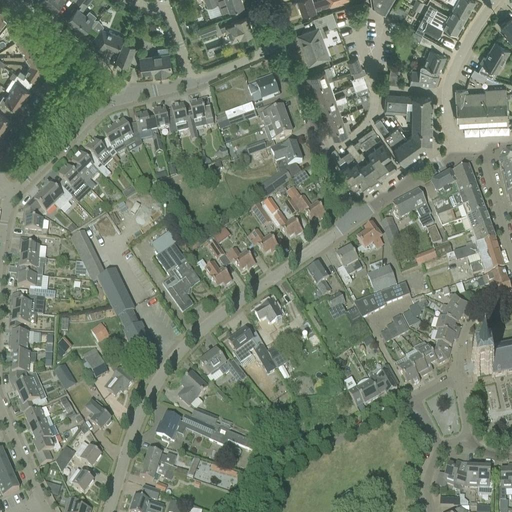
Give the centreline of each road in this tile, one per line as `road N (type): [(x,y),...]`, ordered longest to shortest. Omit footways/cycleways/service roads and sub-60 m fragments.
road 1 (residential): [(107,511),(139,410),(173,356),(348,224)]
road 2 (residential): [(414,400),(285,469),(269,511)]
road 3 (residential): [(348,224),(282,45)]
road 4 (residential): [(458,150),(446,90),(496,0)]
road 5 (residential): [(6,198),(94,113),(130,95)]
road 6 (residential): [(0,168),(76,49)]
road 7 (residential): [(348,224),(458,150)]
road 8 (residential): [(511,266),(472,146)]
